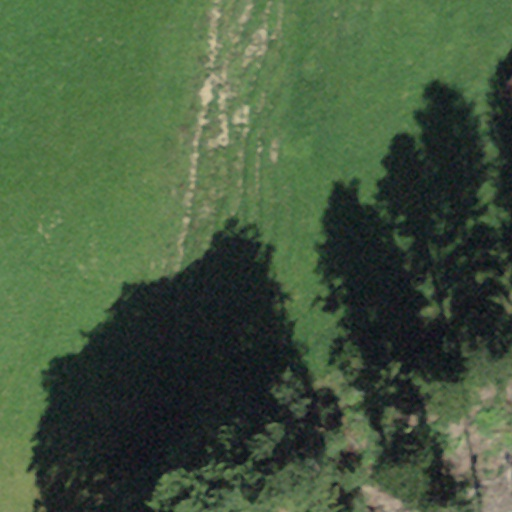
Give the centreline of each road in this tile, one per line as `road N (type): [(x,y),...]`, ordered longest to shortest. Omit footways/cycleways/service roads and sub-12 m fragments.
road 1 (track): [(319,0),(318,70),(337,139),(367,170),(412,165),(511,31)]
road 2 (track): [(367,170),(511,226)]
